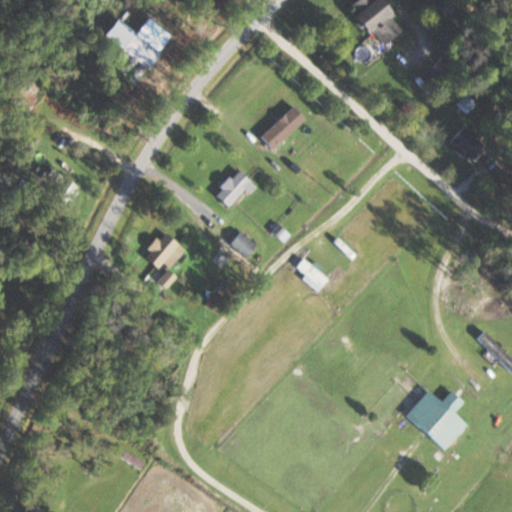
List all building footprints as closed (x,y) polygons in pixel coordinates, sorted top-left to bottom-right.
[(399,30),(376,0),(352,0),(347,4),(353,11),(351,13),(376,47),(399,30)] [(135,11),(130,6),(125,11),(129,16),(135,11)] [(101,35),(121,51),(110,66),(132,83),(168,36),(146,19),(141,25),(149,31),(142,40),(114,18),(101,35)] [(28,104),(39,91),(24,78),(13,91),(28,104)] [(302,117),(290,105),(257,137),(270,150),(302,117)] [(483,148),(459,127),(448,140),(471,161),(483,148)] [(65,204),(77,189),(50,167),(38,182),(65,204)] [(211,192),(224,207),(250,184),(237,169),(211,192)] [(244,256),(254,243),(236,231),(227,244),(244,256)] [(147,261),(155,268),(161,261),(166,265),(181,249),(168,237),(162,243),(155,236),(143,248),(151,256),(147,261)] [(309,266),(315,259),(306,251),(293,268),(319,287),(326,278),(309,266)] [(463,424),(450,412),(460,401),(448,390),(438,401),(425,390),(402,415),(441,449),(463,424)]
